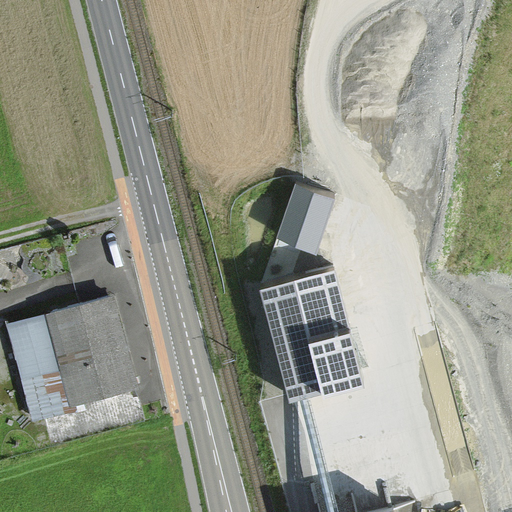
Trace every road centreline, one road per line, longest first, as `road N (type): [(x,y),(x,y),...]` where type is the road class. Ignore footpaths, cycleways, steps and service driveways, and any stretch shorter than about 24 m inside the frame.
road 1 (primary): [(232,511),(101,0)]
road 2 (unknown): [(423,511),(330,116),(340,0)]
road 3 (track): [(0,239),(152,199)]
